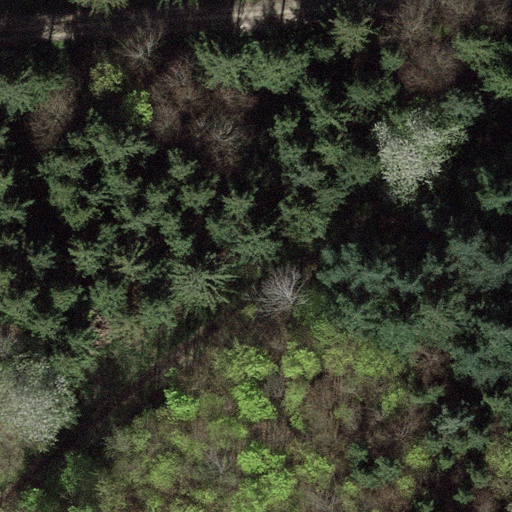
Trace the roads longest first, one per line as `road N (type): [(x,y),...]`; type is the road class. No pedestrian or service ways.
road 1 (track): [(6,511),(268,291),(511,128)]
road 2 (track): [(400,0),(244,23),(0,40)]
